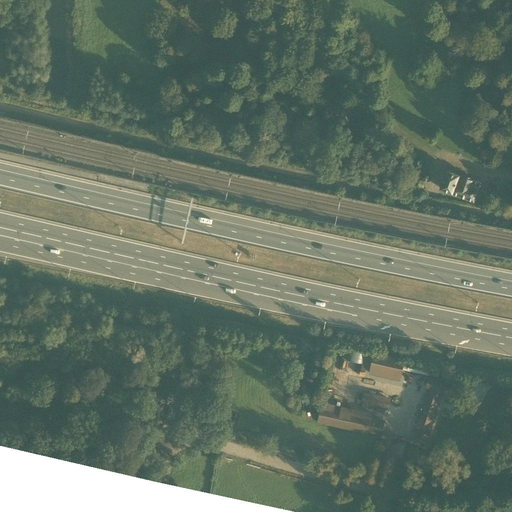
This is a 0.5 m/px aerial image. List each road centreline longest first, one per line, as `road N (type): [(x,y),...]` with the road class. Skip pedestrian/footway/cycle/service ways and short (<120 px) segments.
road 1 (motorway): [(511,285),(0,177)]
road 2 (unclassified): [(157,511),(168,455),(187,441),(376,491),(511,491)]
road 3 (motorway): [(120,249),(511,330)]
road 4 (motorway): [(0,222),(120,249)]
road 5 (motorway): [(0,236),(120,249)]
